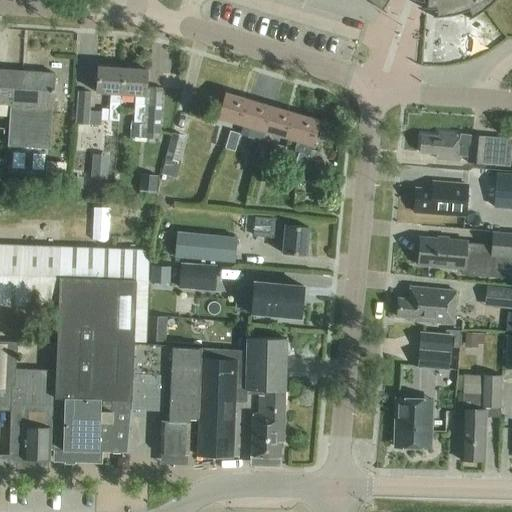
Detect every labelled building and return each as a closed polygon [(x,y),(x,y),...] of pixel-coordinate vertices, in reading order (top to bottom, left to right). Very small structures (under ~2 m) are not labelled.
[(366,0),(372,4),(377,9),(383,13),(384,12),(382,10),(389,0),(426,0),(426,9),(424,8),(424,10),(436,11),(436,17),(433,17),(433,19),(439,18),(445,18),(451,17),(457,16),(463,14),(468,12),(471,18),(469,19),(470,20),(476,16),(483,12),(489,7),(495,2),(496,0),(366,0)] [(120,95),(122,69),(97,68),(96,93),(110,94),(108,121),(119,122),(121,95),(120,95)] [(146,71),(122,69),(120,95),(121,95),(135,96),(133,123),(143,123),(146,71)] [(54,74),(0,70),(0,104),(10,106),(7,147),(48,149),(51,109),(52,109),(54,74)] [(75,125),(88,126),(91,93),(77,92),(75,125)] [(241,125),(248,101),(225,94),(217,118),(241,125)] [(261,141),(264,132),(271,108),(248,101),(241,125),(251,128),(248,139),(252,140),(248,156),(256,159),(261,141)] [(145,135),(159,136),(161,108),(147,107),(145,135)] [(271,108),(264,132),(287,139),(294,115),(271,108)] [(318,122),(294,115),(287,139),(297,142),(294,152),(298,153),(293,170),(303,173),(318,122)] [(118,137),(119,122),(108,121),(107,136),(118,137)] [(224,149),(233,152),(238,135),(229,132),(224,149)] [(165,160),(177,164),(184,138),(172,134),(165,160)] [(509,168),(511,139),(469,136),(469,137),(461,137),(461,135),(444,134),(443,138),(421,136),(419,153),(441,156),(441,160),(459,162),(459,158),(467,158),(466,164),(509,168)] [(271,163),(279,165),(284,148),(276,146),(271,163)] [(92,155),(90,180),(107,181),(109,156),(92,155)] [(177,164),(165,160),(160,175),(173,179),(177,164)] [(73,174),(72,184),(86,186),(87,175),(73,174)] [(158,177),(140,175),(138,190),(156,193),(158,177)] [(511,175),(497,175),(495,207),(511,207),(511,175)] [(466,189),(433,187),(433,190),(416,189),(414,210),(437,212),(436,215),(464,217),(466,189)] [(249,196),(245,207),(253,210),(257,199),(249,196)] [(285,226),(285,221),(255,218),(253,236),(283,239),(282,254),(306,256),(308,228),(285,226)] [(491,245),(490,258),(511,259),(511,235),(492,234),(491,245)] [(176,235),(173,259),(179,260),(196,261),(196,262),(236,266),(239,241),(199,237),(182,236),(176,235)] [(420,238),(417,266),(460,270),(459,274),(511,279),(511,277),(511,259),(490,258),(491,245),(465,243),(465,242),(420,238)] [(0,305),(58,308),(55,374),(52,450),(62,451),(98,452),(98,447),(126,448),(129,411),(130,401),(134,341),(142,341),(145,341),(148,251),(0,245),(0,305)] [(152,263),(150,283),(168,284),(169,264),(152,263)] [(179,290),(195,291),(196,265),(180,264),(179,290)] [(303,287),(253,283),(250,315),(300,319),(303,287)] [(398,300),(396,316),(422,318),(422,322),(452,325),(455,292),(409,288),(408,301),(398,300)] [(168,316),(147,315),(146,341),(166,343),(168,316)] [(420,333),(416,369),(448,372),(451,339),(454,339),(453,349),(459,349),(461,333),(445,331),(445,335),(420,333)] [(483,335),(465,333),(464,349),(477,350),(477,345),(483,346),(483,335)] [(246,345),(246,352),(245,395),(258,395),(258,415),(252,415),(250,458),(280,459),(280,443),(283,443),(286,340),(246,339),(246,345)] [(0,468),(7,469),(7,457),(0,456),(0,412),(10,413),(10,407),(11,386),(14,386),(15,373),(16,343),(0,341),(0,468)] [(159,454),(188,455),(189,422),(189,420),(197,420),(199,383),(201,350),(148,346),(145,343),(145,341),(142,341),(134,341),(130,401),(129,411),(137,411),(138,401),(162,402),(162,408),(161,421),(160,421),(159,454)] [(201,350),(199,383),(197,420),(198,420),(197,455),(231,457),(233,419),(232,419),(233,409),(230,405),(230,400),(245,401),(245,395),(246,352),(201,350)] [(7,457),(7,469),(47,470),(48,463),(50,461),(50,450),(52,450),(55,374),(15,373),(14,386),(11,386),(10,407),(10,413),(9,419),(7,457)] [(482,376),(482,398),(462,397),(462,410),(458,409),(457,423),(461,423),(460,460),(483,461),(484,418),(499,418),(500,376),(482,376)] [(432,401),(396,399),(394,447),(430,449),(432,401)]
